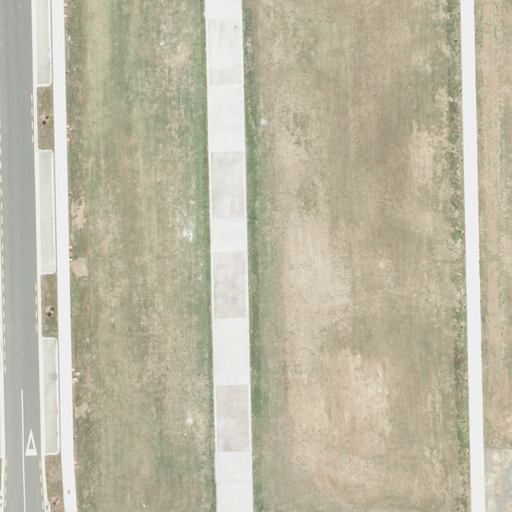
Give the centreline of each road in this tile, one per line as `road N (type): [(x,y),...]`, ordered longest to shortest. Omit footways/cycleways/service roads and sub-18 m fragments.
road 1 (residential): [(30,511),(16,0)]
road 2 (residential): [(234,511),(224,0)]
